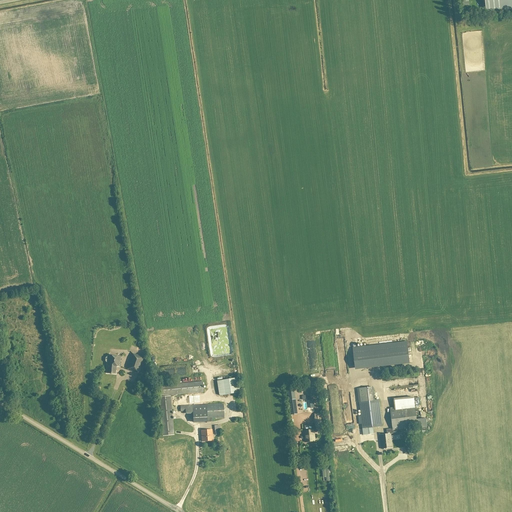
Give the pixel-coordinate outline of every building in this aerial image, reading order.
[(184,339),(154,341),(156,361),(185,358),(184,339)] [(407,343),(352,349),(355,370),(409,363),(407,343)] [(143,358),(132,354),(127,370),(138,374),(143,358)] [(116,367),(119,367),(120,357),(111,357),(110,355),(105,358),(105,362),(106,363),(107,363),(106,374),(115,374),(116,367)] [(219,395),(220,396),(240,393),(237,378),(217,382),(219,395)] [(159,397),(203,392),(202,382),(158,386),(159,397)] [(317,382),(311,383),(311,386),(305,387),(306,391),(310,391),(318,390),(317,382)] [(374,434),(373,428),(382,427),(379,400),(369,401),(368,388),(357,390),(362,429),(363,436),(374,434)] [(297,414),(295,400),(293,389),(287,390),(291,415),(295,415),(297,414)] [(174,406),(211,403),(210,396),(174,398),(174,406)] [(163,436),(174,435),(170,397),(159,398),(163,436)] [(211,419),(224,418),(223,405),(192,406),(193,423),(211,422),(211,419)] [(414,429),(417,429),(414,405),(390,408),(392,431),(401,430),(414,429)] [(192,415),(192,406),(185,406),(180,406),(180,412),(185,412),(185,415),(192,415)] [(313,429),(313,431),(304,432),(305,443),(315,442),(314,432),(317,431),(317,430),(322,430),(320,415),(314,415),(316,429),(313,429)] [(202,442),(213,441),(212,430),(201,431),(202,442)] [(387,433),(387,435),(380,436),(380,443),(391,441),(391,435),(394,434),(394,436),(401,435),(401,430),(392,431),(392,432),(390,432),(390,433),(387,433)] [(391,441),(380,443),(381,450),(392,448),(391,441)]
